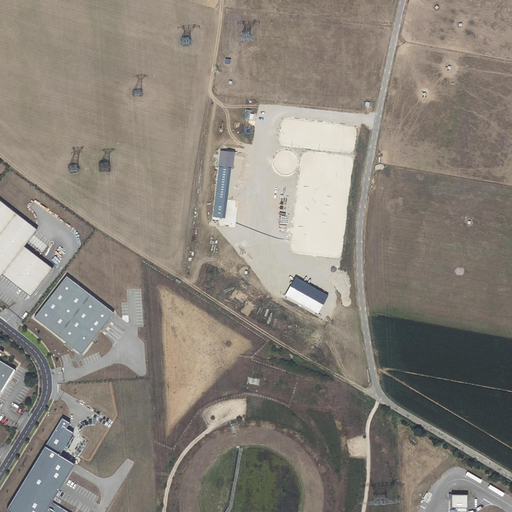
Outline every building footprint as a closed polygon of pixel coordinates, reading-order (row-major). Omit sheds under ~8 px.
[(34,230),(0,202),(0,274),(29,295),(49,268),(21,246),(34,230)] [(111,313),(64,276),(32,318),(81,354),(111,313)] [(0,360),(0,351),(1,350),(0,349),(0,394),(15,370),(0,360)] [(41,445),(4,511),(6,511),(68,511),(52,503),(73,464),(59,457),(72,432),(66,429),(69,422),(60,417),(44,446),(41,445)] [(467,494),(451,494),(451,506),(466,506),(467,494)]
